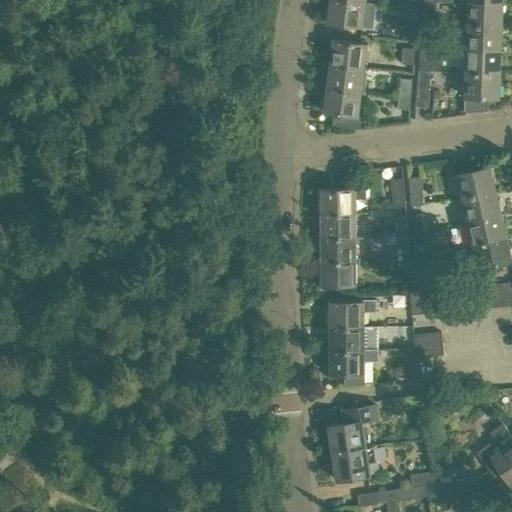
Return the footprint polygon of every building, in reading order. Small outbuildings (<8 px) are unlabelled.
[(366,3),(345,0),(330,0),(328,22),(363,27),(366,3)] [(436,0),(424,0),(424,13),(436,14),(436,0)] [(469,0),(468,24),(503,25),(504,2),(469,0)] [(404,23),(417,25),(418,17),(418,9),(406,8),(404,23)] [(503,25),(468,24),(467,48),(502,49),(503,25)] [(422,30),(421,47),(433,48),(434,32),(422,30)] [(331,68),(365,72),(368,44),(335,39),(331,68)] [(433,48),(421,47),(420,61),(432,62),(433,48)] [(415,49),(403,48),(401,64),(413,65),(415,49)] [(467,48),(466,72),(501,73),(502,49),(467,48)] [(431,70),(432,62),(420,61),(419,69),(431,70)] [(365,72),(331,68),(328,95),(361,100),(365,72)] [(420,70),(417,107),(428,108),(431,71),(420,70)] [(501,73),(466,72),(466,96),(465,110),(484,111),(484,97),(500,98),(501,73)] [(400,78),(399,95),(411,96),(412,79),(400,78)] [(361,100),(328,95),(328,96),(323,99),(322,107),(326,111),(326,112),(336,113),(334,125),(361,128),(363,115),(359,115),(361,100)] [(411,96),(399,95),(398,109),(409,110),(411,96)] [(463,199),(496,191),(490,167),(458,175),(463,199)] [(409,178),(411,206),(424,205),(421,177),(409,178)] [(406,207),(404,179),(391,180),(393,208),(406,207)] [(366,189),(356,189),(321,189),(321,213),(356,213),(356,199),(366,199),(366,189)] [(502,214),(496,191),(463,199),(469,222),(502,214)] [(356,213),(321,213),(321,237),(356,237),(356,213)] [(424,215),(424,213),(412,214),(413,230),(426,228),(433,228),(432,215),(424,215)] [(507,237),(502,214),(469,222),(474,245),(507,237)] [(408,230),(406,216),(394,217),(395,231),(408,230)] [(426,228),(413,230),(415,245),(427,244),(426,228)] [(408,230),(395,231),(396,246),(410,245),(408,230)] [(356,261),(356,237),(321,237),(322,261),(356,261)] [(511,261),(511,257),(507,237),(474,245),(480,269),(511,261)] [(403,278),(412,277),(411,260),(402,261),(403,278)] [(357,285),(356,261),(322,261),(322,285),(357,285)] [(489,296),(511,293),(511,281),(488,284),(489,296)] [(410,303),(439,300),(438,288),(409,291),(410,303)] [(511,293),(489,296),(490,308),(511,305),(511,293)] [(330,326),(364,326),(364,312),(376,312),(376,300),(363,300),(363,301),(330,302),(330,326)] [(440,312),(439,300),(410,303),(412,314),(440,312)] [(378,326),(364,326),(330,326),(330,350),(378,350),(378,326)] [(414,346),(443,343),(442,331),(413,334),(414,346)] [(54,343),(54,357),(66,356),(66,343),(54,343)] [(443,343),(414,346),(415,357),(444,355),(443,343)] [(378,350),(330,350),(330,375),(344,375),(344,384),(365,384),(365,374),(364,375),(364,361),(378,361),(378,350)] [(418,376),(417,367),(409,368),(410,377),(418,376)] [(417,394),(393,398),(395,410),(420,406),(417,394)] [(333,453),(377,446),(376,446),(367,447),(363,421),(378,419),(376,405),(344,409),(346,422),(329,425),(333,453)] [(511,435),(504,424),(492,432),(496,439),(477,452),(494,477),(502,471),(511,484),(511,435)] [(377,446),(333,453),(337,481),(371,476),(370,466),(378,465),(379,463),(377,446)] [(412,486),(422,484),(437,482),(435,471),(411,475),(412,486)] [(482,490),(480,475),(456,479),(459,496),(471,494),(470,491),(482,490)] [(412,486),(385,490),(387,502),(388,511),(400,511),(399,501),(414,498),(412,486)] [(385,490),(370,492),(357,494),(359,506),(387,502),(385,490)] [(473,511),(471,494),(459,496),(461,511),(473,511)]
